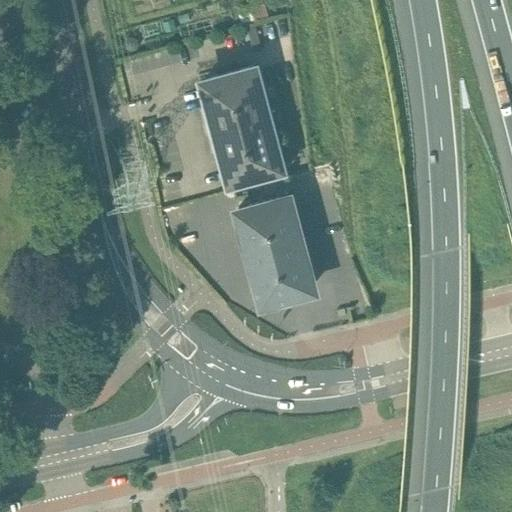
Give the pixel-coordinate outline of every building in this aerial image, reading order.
[(265,3),(252,6),(255,20),(268,16),(265,3)] [(237,8),(235,12),(238,24),(255,20),(252,6),(251,4),(237,8)] [(271,55),(274,82),(295,79),(287,19),(258,22),(262,57),(271,55)] [(253,51),(261,49),(255,26),(247,28),(253,51)] [(230,178),(281,164),(254,65),(204,78),(216,123),(217,123),(217,122),(219,121),(222,133),(220,133),(220,132),(218,133),(230,178)] [(238,207),(262,300),(313,286),(288,194),(238,207)]
